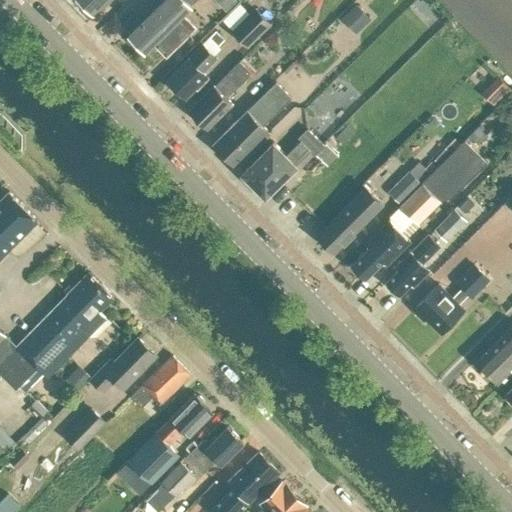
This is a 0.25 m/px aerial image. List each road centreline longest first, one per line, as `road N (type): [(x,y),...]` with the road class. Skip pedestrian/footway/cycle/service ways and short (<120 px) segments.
road 1 (secondary): [(511,511),(9,0)]
road 2 (residential): [(347,511),(0,159)]
